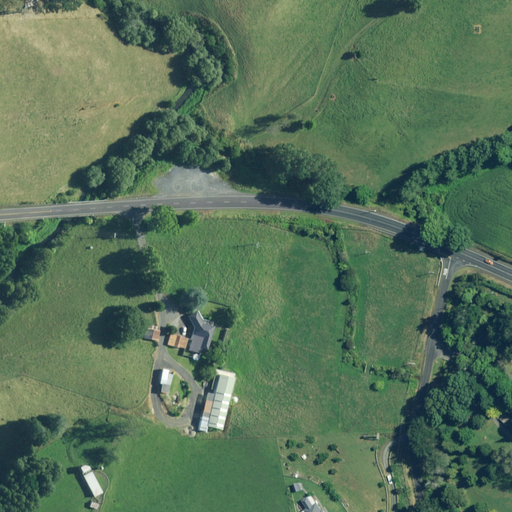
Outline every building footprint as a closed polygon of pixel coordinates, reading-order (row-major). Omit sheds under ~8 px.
[(199,357),(200,352),(201,348),(207,350),(213,326),(202,323),(195,311),(188,315),(193,327),(188,350),(193,351),(192,355),(192,356),(192,357),(193,357),(193,358),(194,359),(195,359),(196,359),(197,359),(198,359),(198,358),(199,358),(199,357)] [(160,326),(146,324),(144,338),(158,340),(160,326)] [(187,338),(170,334),(167,344),(184,348),(187,338)] [(169,370),(162,368),(158,383),(160,384),(158,391),(166,393),(171,375),(168,374),(169,370)] [(227,372),(215,369),(211,389),(215,390),(212,402),(204,400),(198,429),(206,431),(207,426),(222,429),(234,374),(227,372)] [(511,422),(511,421),(508,416),(503,420),(508,426),(511,422)] [(101,492),(91,470),(82,474),(92,496),(101,492)] [(305,489),(303,482),(295,485),(298,492),(305,489)] [(331,511),(327,506),(325,507),(321,501),(315,505),(310,497),(304,501),(308,508),(305,510),(306,511),(331,511)]
